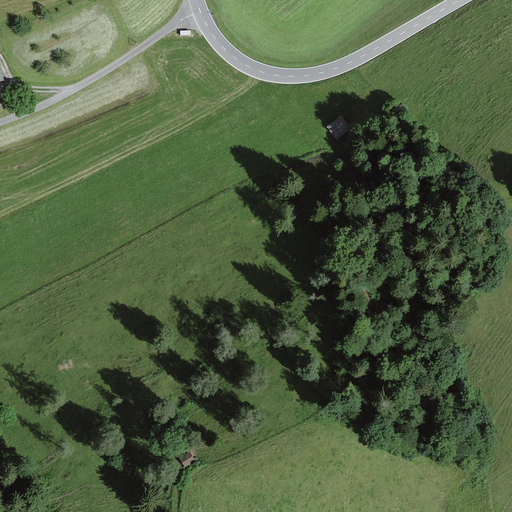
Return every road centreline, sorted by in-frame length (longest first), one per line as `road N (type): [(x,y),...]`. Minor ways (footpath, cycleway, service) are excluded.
road 1 (tertiary): [(200,12),(241,62),(293,76),(338,67),(459,0)]
road 2 (unclassified): [(200,12),(118,65),(0,123)]
